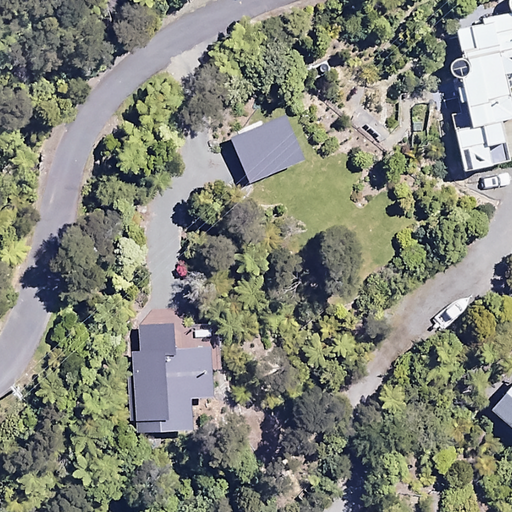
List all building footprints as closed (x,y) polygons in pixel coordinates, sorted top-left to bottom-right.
[(454,126),(463,169),(509,159),(501,117),(511,114),(511,93),(508,74),(511,73),(511,0),(509,0),(509,5),(511,10),(511,11),(483,16),(484,22),(458,27),(463,55),(456,57),(450,61),(449,68),(453,74),(460,76),(470,123),(454,126)] [(228,136),(246,180),(300,158),(282,114),(228,136)] [(194,426),(192,395),(211,393),(208,346),(175,348),(173,321),(137,323),(139,349),(133,350),(134,372),(128,373),(131,420),(138,420),(138,430),(194,426)] [(511,381),(489,408),(511,427),(511,381)] [(422,511),(424,505),(398,501),(395,511),(422,511)]
